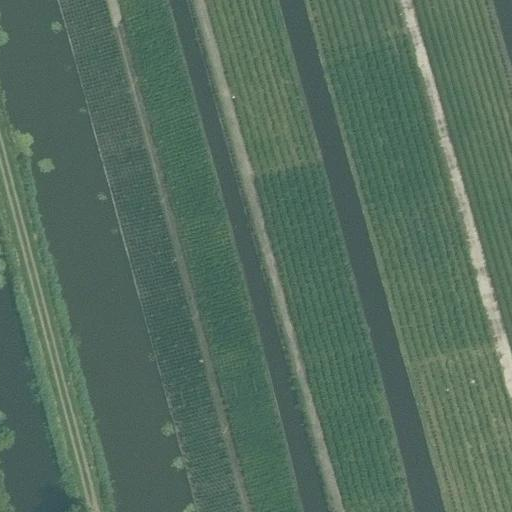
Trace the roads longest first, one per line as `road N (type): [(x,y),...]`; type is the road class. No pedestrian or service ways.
road 1 (track): [(249,511),(110,0)]
road 2 (track): [(511,379),(405,0)]
